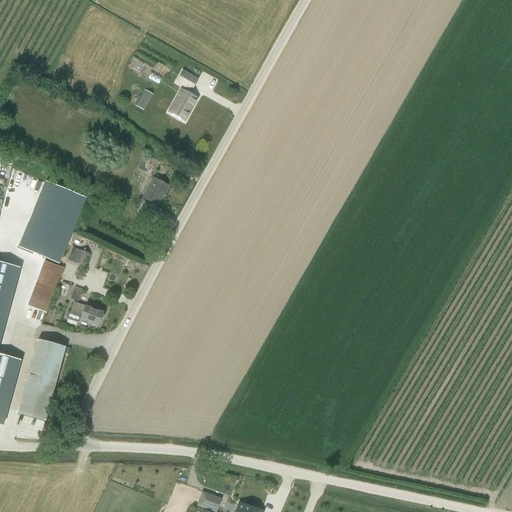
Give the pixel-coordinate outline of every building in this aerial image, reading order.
[(197,80),(182,72),(176,82),(191,91),(197,80)] [(149,79),(160,83),(162,77),(151,73),(149,79)] [(137,106),(146,111),(154,94),(145,89),(137,106)] [(168,113),(184,122),(196,99),(181,90),(168,113)] [(152,179),(142,197),(157,206),(167,187),(152,179)] [(58,264),(61,256),(85,199),(45,183),(18,247),(19,247),(18,248),(58,264)] [(74,248),(69,261),(84,267),(89,254),(74,248)] [(46,313),(62,268),(42,261),(26,306),(46,313)] [(0,265),(0,277),(14,281),(17,270),(0,265)] [(0,277),(0,288),(11,291),(14,281),(0,277)] [(0,288),(0,299),(8,302),(11,291),(0,288)] [(0,299),(0,311),(5,313),(8,302),(0,299)] [(86,324),(87,323),(97,326),(102,313),(73,302),(70,311),(67,313),(66,316),(67,319),(77,322),(79,321),(80,320),(82,321),(81,322),(86,324)] [(17,413),(44,420),(65,347),(38,339),(17,413)] [(2,357),(0,365),(0,379),(11,382),(17,361),(2,357)] [(0,390),(8,392),(11,382),(0,379),(0,390)] [(0,390),(0,401),(6,403),(8,392),(0,390)] [(215,511),(220,499),(202,493),(197,506),(212,511),(215,511)] [(262,511),(263,511),(238,503),(235,511),(262,511)]
